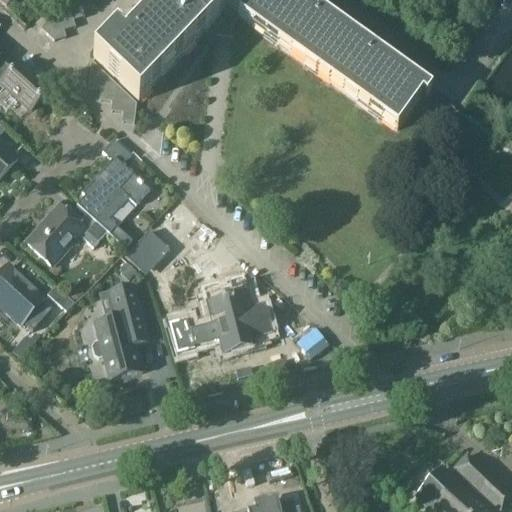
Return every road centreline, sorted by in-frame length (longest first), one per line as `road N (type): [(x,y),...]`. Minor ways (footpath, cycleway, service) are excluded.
road 1 (residential): [(376,397),(369,364),(54,71)]
road 2 (secondary): [(89,467),(376,397)]
road 3 (residential): [(340,0),(452,90),(511,3)]
road 4 (secondary): [(376,397),(511,365)]
road 5 (residential): [(89,467),(69,432),(0,371)]
